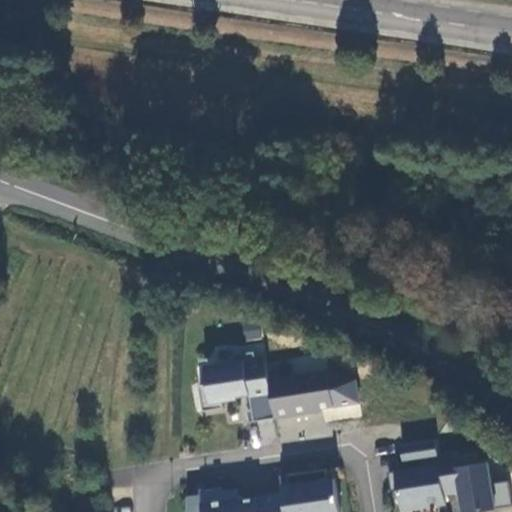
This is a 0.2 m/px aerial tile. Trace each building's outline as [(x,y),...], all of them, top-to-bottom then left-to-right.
[(201,381),(205,410),(226,407),(224,397),(255,393),(259,417),(277,415),(269,357),(250,360),(249,355),(206,361),(209,380),(201,381)] [(337,366),(272,374),(277,415),(324,410),(324,405),(363,400),(360,379),(337,366)] [(435,438),(401,443),(404,460),(421,458),(422,465),(388,471),(391,490),(398,489),(402,509),(423,505),(423,501),(445,498),(444,491),(438,455),(435,438)] [(456,452),(438,455),(444,491),(461,489),(464,511),(511,503),(511,498),(509,479),(492,482),(488,460),(477,462),(476,453),(456,456),(456,452)] [(283,491),(257,495),(260,511),(340,511),(334,476),(328,477),(326,467),(287,473),(288,483),(282,484),(283,491)] [(187,496),(187,511),(260,511),(257,495),(240,498),(240,496),(222,498),(221,491),(220,486),(200,489),(200,494),(187,496)] [(239,488),(221,491),(222,498),(240,496),(239,488)]
